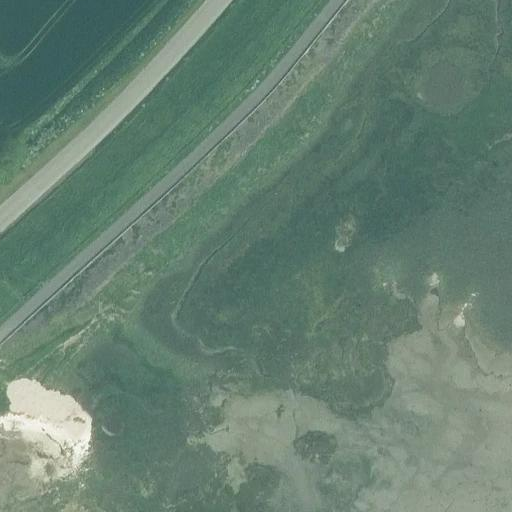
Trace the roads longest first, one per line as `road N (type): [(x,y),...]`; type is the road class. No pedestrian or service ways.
road 1 (unclassified): [(0,338),(196,159),(336,0)]
road 2 (unclassified): [(0,219),(220,0)]
